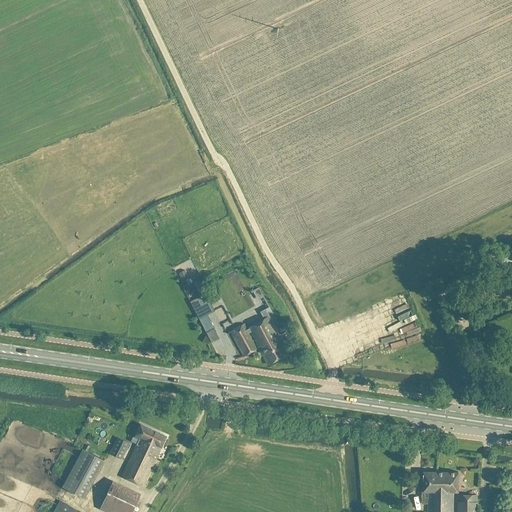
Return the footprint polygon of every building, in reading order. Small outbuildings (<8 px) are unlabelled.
[(504,253),(485,262),(491,274),(510,265),(504,253)] [(451,295),(461,315),(511,290),(511,285),(504,270),(451,295)] [(194,297),(201,296),(203,304),(209,302),(203,276),(190,279),(194,297)] [(392,306),(410,300),(406,288),(388,294),(392,306)] [(205,305),(209,318),(219,316),(216,302),(205,305)] [(210,319),(212,325),(221,322),(219,316),(210,319)] [(288,353),(283,343),(280,338),(269,316),(248,328),(268,365),(288,353)] [(406,327),(417,324),(415,318),(404,321),(406,327)] [(243,356),(257,349),(244,324),(230,332),(243,356)] [(121,477),(142,487),(166,436),(140,424),(134,436),(139,438),(121,477)] [(109,454),(126,462),(133,446),(117,438),(109,454)] [(104,460),(81,448),(61,486),(84,498),(104,460)] [(435,482),(435,472),(423,472),(422,491),(428,491),(435,491),(435,488),(439,488),(439,482),(435,482)] [(452,511),(453,492),(457,492),(458,472),(435,472),(435,482),(439,482),(439,488),(435,488),(435,491),(428,491),(427,511),(452,511)] [(99,509),(104,511),(131,511),(141,494),(113,480),(99,509)] [(458,495),(457,511),(476,511),(477,495),(458,495)] [(78,511),(60,501),(53,511),(78,511)]
